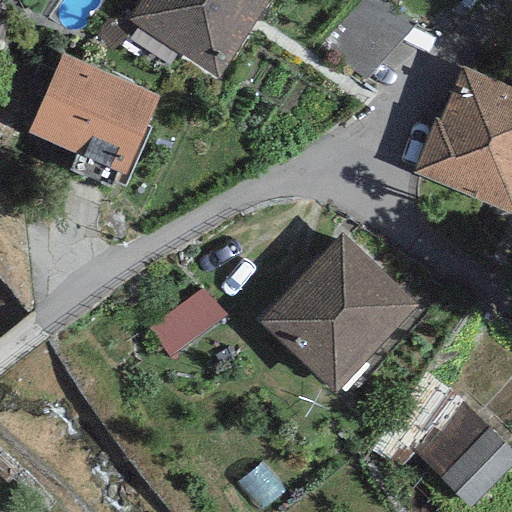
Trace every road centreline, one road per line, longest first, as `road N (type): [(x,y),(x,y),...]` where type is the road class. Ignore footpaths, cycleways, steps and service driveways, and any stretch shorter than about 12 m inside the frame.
road 1 (residential): [(332,167),(245,192),(189,220),(0,351)]
road 2 (residential): [(496,0),(332,167)]
road 3 (residential): [(332,167),(511,291)]
road 4 (track): [(0,202),(87,285)]
